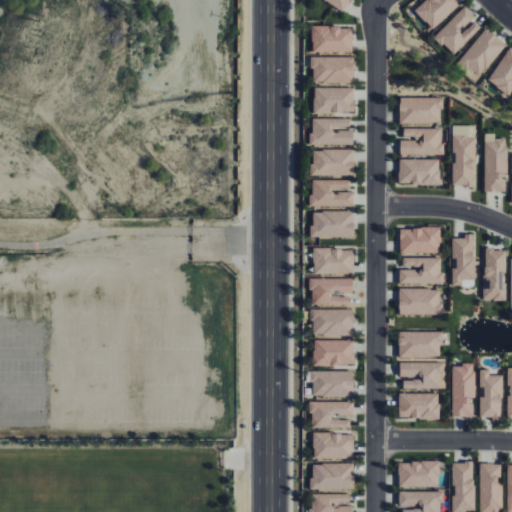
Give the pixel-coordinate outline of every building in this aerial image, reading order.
[(324,0),(343,12),(350,0),(324,0)] [(426,0),(415,11),(432,29),(462,2),(460,0),(426,0)] [(453,55),(480,27),(473,20),(475,17),(464,6),(434,37),(453,55)] [(352,27),(312,26),(312,51),(352,52),(352,27)] [(477,78),(506,44),(486,28),(457,62),(477,78)] [(487,81),(508,95),(511,90),(511,48),(509,47),(487,81)] [(311,82),(353,82),(354,57),(312,56),(311,82)] [(313,112),(353,112),(353,87),(313,87),(313,112)] [(440,97),(398,97),(399,123),(441,122),(440,97)] [(351,118),(311,117),(310,144),(351,145),(351,118)] [(453,185),(475,186),(475,125),(453,125),(453,185)] [(399,154),(442,154),(443,128),(403,127),(403,138),(400,138),(399,154)] [(484,191),(505,192),(506,138),(495,138),(495,133),(485,133),(484,191)] [(354,149),(311,149),(311,175),(354,175),(354,149)] [(439,159),(399,158),(398,184),(439,185),(439,159)] [(350,179),(310,180),(310,206),(353,206),(353,192),(334,192),(334,188),(350,188),(350,179)] [(353,236),(353,210),(311,211),(311,238),(353,236)] [(439,227),(399,228),(400,254),(440,253),(439,227)] [(475,286),(475,257),(473,257),(473,233),(464,233),(464,238),(452,237),(452,286),(475,286)] [(353,274),(353,249),(314,248),(313,273),(353,274)] [(505,300),(506,249),(484,249),(483,300),(505,300)] [(399,283),(442,284),(442,257),(402,257),(402,268),(399,268),(399,283)] [(352,278),(311,278),(310,304),(349,305),(349,294),(352,294),(352,278)] [(398,314),(441,315),(441,289),(399,288),(398,314)] [(353,309),(312,309),(311,335),(353,335),(353,309)] [(399,358),(442,357),(442,331),(398,331),(399,358)] [(354,340),(313,340),(314,366),(354,365),(354,340)] [(403,388),(441,389),(441,362),(399,362),(399,378),(403,378),(403,388)] [(452,417),(474,417),(474,402),(475,364),(453,364),(452,417)] [(479,417),(491,417),(491,421),(501,421),(502,375),(490,375),(490,369),(480,369),(479,387),(484,387),(483,396),(480,396),(479,417)] [(353,396),(353,370),(311,371),(311,397),(353,396)] [(440,394),(399,393),(398,418),(439,419),(440,394)] [(349,428),(349,416),(353,416),(353,402),(310,401),(310,427),(349,428)] [(313,458),(353,459),(353,433),(313,433),(313,458)] [(398,462),(398,487),(439,486),(438,461),(398,462)] [(474,510),(473,462),(452,462),(452,511),(474,510)] [(311,490),(353,489),(353,463),(311,464),(311,490)] [(501,511),(502,482),(500,482),(501,464),(480,463),(478,511),(501,511)] [(441,511),(441,491),(398,492),(399,507),(402,507),(401,511),(441,511)] [(310,511),(350,511),(351,494),(311,493),(310,511)]
